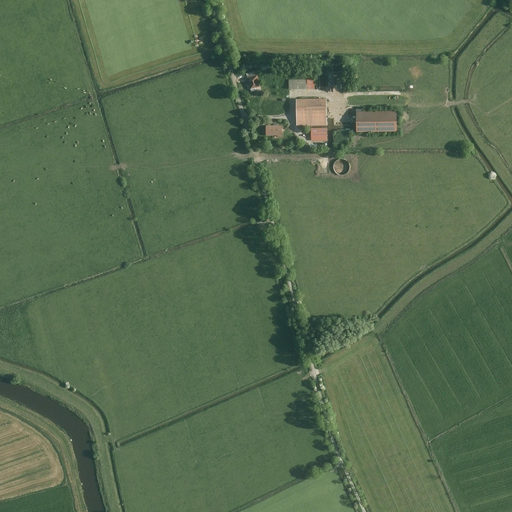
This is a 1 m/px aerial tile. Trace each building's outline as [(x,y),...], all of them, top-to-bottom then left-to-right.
[(343,92),(342,70),(333,70),(334,92),(343,92)] [(258,73),(246,76),(249,89),(262,86),(258,73)] [(315,79),(289,79),(289,89),(315,88),(315,79)] [(327,97),(296,97),(296,125),(327,125),(327,97)] [(399,110),(355,111),(356,131),(400,129),(399,110)] [(282,125),(265,125),(266,138),(283,138),(282,125)] [(328,127),(310,128),(311,141),(328,141),(328,127)] [(335,134),(334,137),(335,140),(336,142),(339,143),(341,144),(344,143),(346,141),(348,139),(348,136),(348,134),(346,132),(344,130),(341,130),(338,130),(336,132),(335,134)] [(335,165),(334,167),(335,170),(336,172),(339,174),(341,175),(344,175),(346,173),(348,172),(350,169),(350,167),(349,164),(348,162),(346,160),(343,159),(340,159),(338,160),(336,162),(335,165)]
